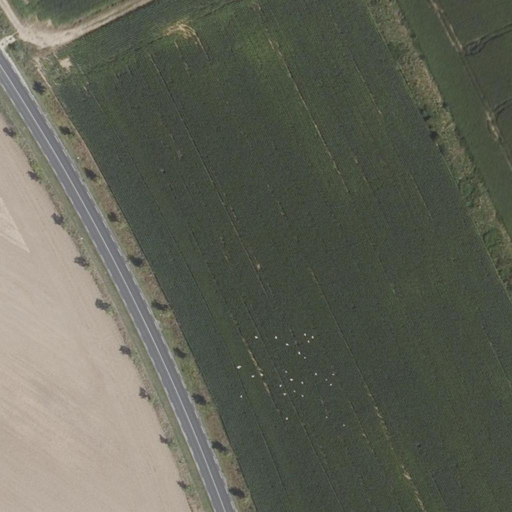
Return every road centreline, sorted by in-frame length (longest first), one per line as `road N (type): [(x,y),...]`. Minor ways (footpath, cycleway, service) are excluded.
road 1 (primary): [(0,67),(90,216),(170,374),(221,511)]
road 2 (track): [(0,2),(24,36),(42,43),(136,0)]
